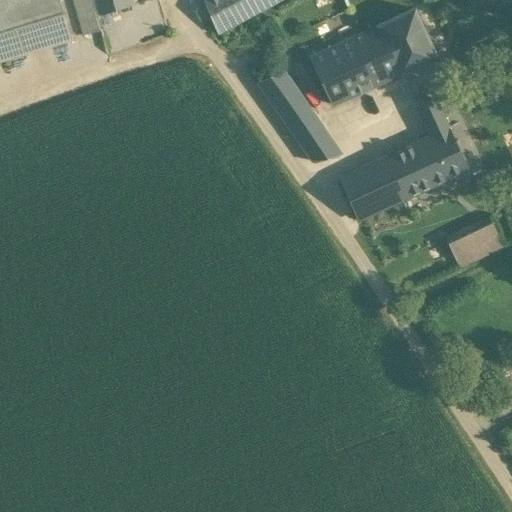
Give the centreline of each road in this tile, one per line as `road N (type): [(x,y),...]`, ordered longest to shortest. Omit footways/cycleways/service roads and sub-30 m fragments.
road 1 (residential): [(511,489),(264,111),(201,39),(186,0)]
road 2 (track): [(201,39),(0,115)]
road 3 (track): [(396,308),(511,255)]
